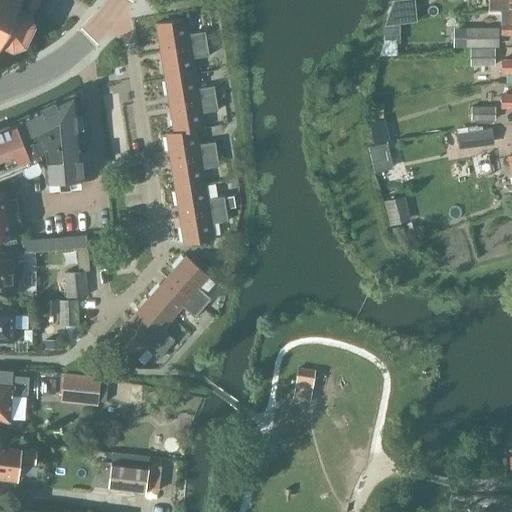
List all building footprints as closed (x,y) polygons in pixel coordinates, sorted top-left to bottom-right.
[(0,0),(0,45),(11,51),(25,46),(35,24),(31,13),(36,11),(40,0),(0,0)] [(160,51),(207,44),(205,31),(188,34),(186,19),(156,24),(160,51)] [(511,22),(501,22),(501,34),(511,34),(511,22)] [(455,30),(455,46),(494,46),(495,31),(455,30)] [(384,40),(380,56),(397,55),(397,43),(397,40),(384,40)] [(209,56),(207,44),(160,51),(165,79),(195,74),(192,59),(209,56)] [(494,65),(494,48),(470,48),(470,66),(494,65)] [(511,72),(511,59),(501,60),(501,72),(511,72)] [(197,88),(195,74),(165,79),(169,106),(216,98),(214,86),(197,88)] [(0,169),(9,166),(23,159),(26,164),(24,165),(24,166),(23,167),(23,168),(22,169),(23,171),(23,172),(24,173),(25,174),(26,174),(29,175),(31,174),(37,171),(38,170),(39,170),(40,168),(40,167),(40,166),(40,165),(40,164),(38,160),(46,157),(47,173),(79,170),(80,179),(81,179),(74,94),(12,124),(0,128),(0,169)] [(511,94),(501,94),(501,106),(511,106),(511,94)] [(218,110),(216,98),(169,106),(174,132),(166,133),(166,134),(203,128),(201,113),(218,110)] [(471,106),(470,119),(495,120),(495,106),(471,106)] [(203,128),(166,134),(170,161),(217,154),(215,141),(198,144),(196,130),(204,129),(203,128)] [(486,129),(456,133),(458,149),(488,145),(486,129)] [(386,143),(368,146),(371,160),(389,155),(386,143)] [(219,166),(217,154),(170,161),(175,188),(204,183),(202,169),(219,166)] [(207,199),(204,183),(175,188),(179,215),(225,208),(224,197),(223,196),(207,199)] [(8,200),(6,190),(0,191),(0,214),(19,211),(16,198),(8,200)] [(233,195),(224,197),(225,208),(235,206),(233,195)] [(405,197),(384,202),(390,225),(400,222),(396,207),(406,205),(405,197)] [(211,223),(227,220),(225,208),(179,215),(183,243),(213,238),(211,223)] [(21,225),(19,211),(0,214),(0,238),(15,236),(14,227),(21,225)] [(87,247),(86,235),(21,241),(22,252),(87,247)] [(185,255),(167,276),(202,307),(211,298),(198,287),(208,275),(185,255)] [(0,293),(11,294),(10,259),(0,258),(0,293)] [(64,273),(66,297),(87,295),(84,271),(64,273)] [(194,317),(202,307),(167,276),(149,297),(172,317),(181,306),(194,317)] [(59,288),(47,288),(47,297),(59,297),(59,288)] [(149,297),(131,318),(166,349),(174,340),(162,329),(172,317),(149,297)] [(78,325),(77,300),(59,301),(60,326),(78,325)] [(0,341),(13,342),(13,329),(16,329),(19,326),(20,314),(18,314),(18,310),(0,309),(0,341)] [(158,358),(166,349),(131,318),(112,339),(135,359),(145,347),(158,358)] [(44,340),(44,348),(62,348),(62,340),(44,340)] [(296,379),(312,381),(314,370),(298,368),(296,379)] [(100,375),(64,372),(63,396),(98,399),(100,375)] [(11,393),(27,394),(28,377),(12,376),(11,385),(0,384),(0,420),(9,421),(11,393)] [(0,475),(2,476),(2,479),(17,481),(19,462),(35,463),(36,452),(0,447),(0,475)] [(111,462),(108,488),(145,493),(148,466),(111,462)]
